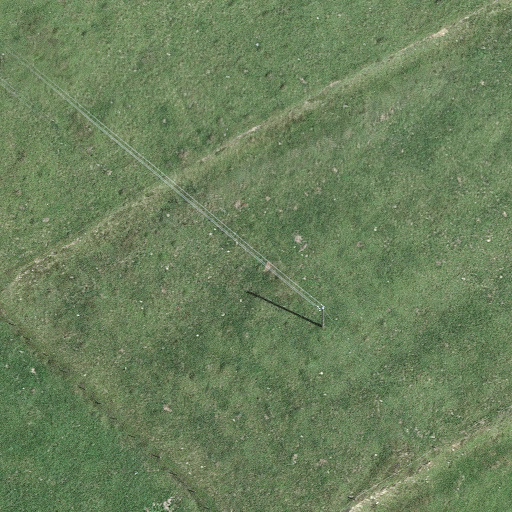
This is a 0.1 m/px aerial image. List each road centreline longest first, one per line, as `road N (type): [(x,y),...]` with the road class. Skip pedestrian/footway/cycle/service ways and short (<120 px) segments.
road 1 (track): [(511,12),(45,273)]
road 2 (track): [(397,511),(511,440)]
